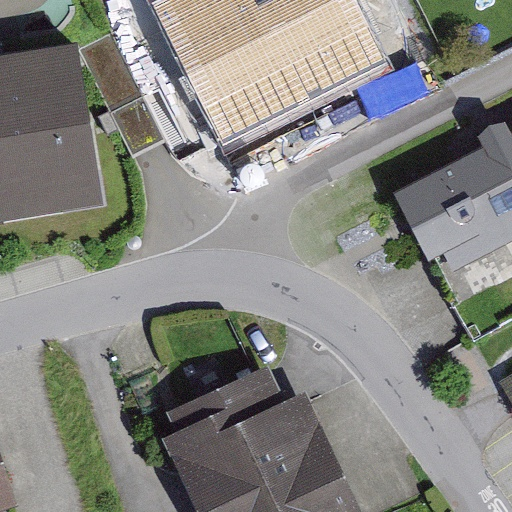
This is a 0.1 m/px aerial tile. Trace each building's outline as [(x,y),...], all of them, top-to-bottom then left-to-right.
[(389,61),(358,0),(161,0),(149,7),(221,147),(389,61)] [(86,28),(0,42),(0,218),(115,199),(86,28)] [(511,126),(396,187),(431,253),(443,247),(455,270),(511,239),(511,126)] [(176,426),(162,433),(198,511),(365,511),(306,384),(284,394),(269,361),(168,408),(176,426)] [(511,372),(500,379),(511,399),(511,372)] [(0,443),(0,511),(17,511),(15,505),(19,503),(0,443)]
